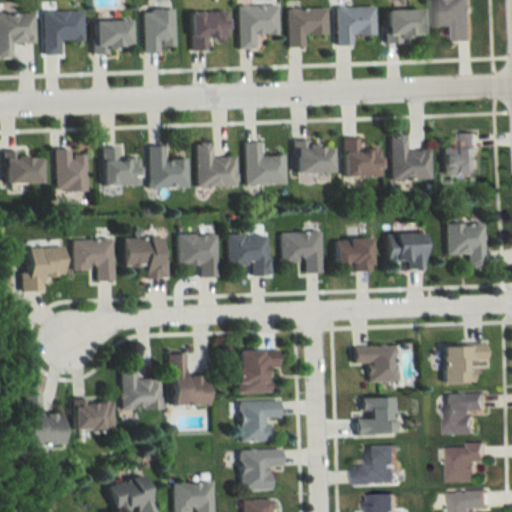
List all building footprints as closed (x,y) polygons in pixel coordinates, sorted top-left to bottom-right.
[(470,0),(471,4),(472,5),(472,10),(471,12),(472,38),(454,39),(454,24),(442,24),(442,27),(430,27),(429,0),(470,0)] [(272,3),(273,32),(262,33),(262,31),(250,32),(250,47),(232,47),(231,4),(234,4),(235,2),(241,2),(242,4),(272,3)] [(369,4),(370,33),(355,33),(355,31),(346,32),(346,43),(330,43),(329,5),(331,5),(332,4),(338,4),(339,5),(369,4)] [(321,6),(322,33),(307,33),(307,32),(298,32),(299,44),(283,44),(281,7),(283,7),(284,6),(290,6),(291,7),(321,6)] [(417,6),(418,31),(403,32),(404,35),(395,35),(396,40),(379,41),(378,25),(382,25),(381,8),(417,6)] [(145,7),(169,7),(170,44),(157,44),(157,39),(154,39),(154,50),(138,51),(137,11),(145,11),(145,7)] [(77,9),(78,37),(56,38),(56,53),(39,53),(38,10),(40,10),(41,8),(46,8),(48,9),(77,9)] [(221,9),(222,34),(218,35),(218,36),(209,37),(209,35),(203,35),(203,34),(201,34),(202,47),(186,48),(185,10),(221,9)] [(0,12),(28,11),(29,40),(20,41),(20,39),(7,40),(7,55),(4,55),(4,56),(0,56),(0,12)] [(124,17),(125,42),(111,42),(111,46),(103,46),(103,52),(87,52),(87,36),(89,36),(88,18),(124,17)] [(437,146),(437,174),(474,174),(475,132),(457,132),(457,146),(437,146)] [(424,149),(401,150),(401,135),(383,136),(384,180),(424,179),(424,149)] [(374,148),(353,148),(353,137),(336,137),(336,177),(374,177),(374,148)] [(279,184),(279,154),(255,154),(255,141),(239,141),(239,184),(279,184)] [(230,155),(207,155),(206,142),(189,143),(190,187),(231,186),(230,155)] [(288,172),(325,172),(325,142),(288,142),(288,172)] [(141,145),(142,188),(182,187),(181,158),(159,158),(159,145),(141,145)] [(134,184),(134,157),(112,157),(112,147),(95,147),(95,185),(134,184)] [(49,190),(80,190),(80,153),(66,153),(66,148),(49,148),(49,190)] [(0,181),(34,182),(34,154),(0,153),(0,181)] [(440,224),(440,255),(461,255),(461,268),(478,268),(478,223),(440,224)] [(275,232),(275,262),(297,262),(297,272),(315,272),(315,232),(275,232)] [(417,232),(381,233),(381,261),(400,261),(401,269),(418,268),(417,232)] [(193,276),(210,275),(210,234),(171,234),(172,265),(193,265),(193,276)] [(222,266),(245,265),(245,276),(264,275),(263,234),(221,235),(222,266)] [(161,277),(160,260),(152,260),(152,236),(116,237),(116,267),(138,267),(138,278),(161,277)] [(66,239),(66,270),(86,270),(86,280),(107,280),(106,238),(66,239)] [(364,238),(328,238),(328,265),(342,265),(342,271),(364,270),(364,238)] [(15,246),(14,290),(35,290),(35,274),(56,274),(56,247),(15,246)] [(469,380),(468,362),(480,362),(480,344),(437,345),(437,381),(469,380)] [(390,345),(346,346),(346,364),(362,364),(362,381),(391,381),(390,345)] [(262,393),(262,368),(272,368),(272,350),(231,350),(231,393),(262,393)] [(162,353),(162,405),(201,405),(201,374),(180,374),(180,353),(162,353)] [(115,364),(115,409),(155,408),(155,377),(130,377),(130,363),(115,364)] [(17,444),(56,444),(56,413),(35,413),(35,392),(17,392),(17,444)] [(441,434),(471,434),(471,410),(482,410),(482,392),(441,392),(441,434)] [(387,434),(387,396),(354,396),(354,417),(349,417),(349,434),(387,434)] [(106,429),(106,399),(67,399),(67,429),(106,429)] [(263,441),(262,417),(273,417),(273,400),(233,400),(234,441),(263,441)] [(446,482),(474,482),(474,462),(484,462),(484,444),(446,444),(446,482)] [(351,466),(351,485),(393,484),(393,445),(362,445),(363,465),(351,466)] [(233,449),(234,490),(265,489),(264,466),(276,466),(275,448),(233,449)] [(129,511),(148,511),(137,474),(100,485),(108,511),(128,505),(129,511)] [(166,511),(206,511),(207,482),(166,483),(166,511)] [(447,511),(474,511),(475,509),(486,509),(485,490),(447,491),(447,511)] [(392,511),(393,494),(363,494),(363,511),(392,511)] [(265,511),(266,500),(237,500),(236,511),(265,511)]
